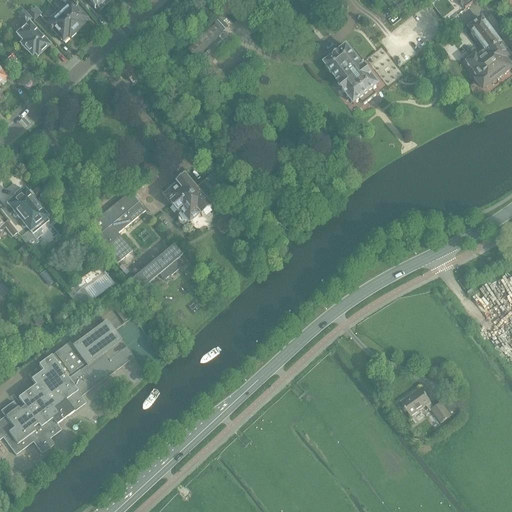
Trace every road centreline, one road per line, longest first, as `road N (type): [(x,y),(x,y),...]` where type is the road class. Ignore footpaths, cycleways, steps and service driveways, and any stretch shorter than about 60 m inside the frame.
road 1 (tertiary): [(116,511),(335,310),(511,208)]
road 2 (residential): [(0,143),(155,0)]
